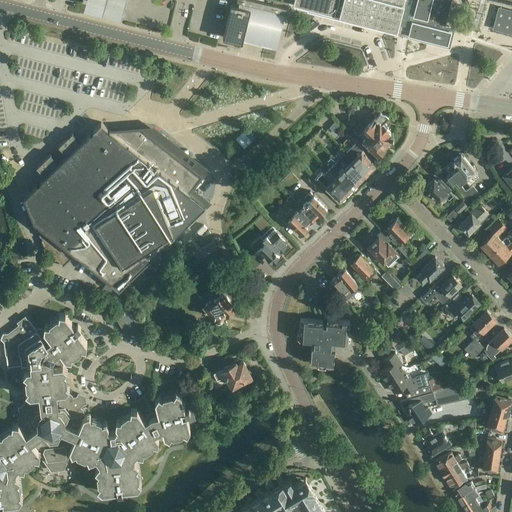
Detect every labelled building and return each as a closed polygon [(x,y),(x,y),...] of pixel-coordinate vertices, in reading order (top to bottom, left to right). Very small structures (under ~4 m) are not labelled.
[(87,0),(87,2),(119,10),(121,0),(87,0)] [(241,7),(231,4),(223,38),(242,43),(244,36),(245,32),(251,33),(250,37),(272,43),(272,42),(276,28),(274,27),(277,12),(285,14),(286,14),(288,9),(253,0),(236,0),(237,2),(242,3),(241,7)] [(295,0),(294,5),(401,33),(402,33),(410,0),(295,0)] [(410,0),(402,33),(447,45),(450,31),(444,30),(449,12),(451,0),(410,0)] [(511,11),(499,8),(493,29),(511,33),(511,11)] [(383,145),(385,143),(391,137),(393,137),(393,133),(391,133),(386,129),(388,127),(382,122),(388,117),(386,114),(380,112),(375,117),(375,116),(366,124),(362,120),(354,129),(363,138),(362,138),(377,153),(384,146),(383,145)] [(140,126),(139,126),(108,128),(101,122),(81,142),(73,133),(73,132),(58,146),(67,155),(59,163),(51,154),(51,153),(36,167),(45,176),(26,195),(23,197),(33,221),(34,222),(40,237),(41,240),(47,254),(63,266),(75,254),(109,281),(102,290),(115,301),(123,292),(118,288),(142,266),(147,271),(156,262),(151,257),(172,237),(205,205),(188,191),(201,176),(202,175),(153,136),(140,126)] [(348,149),(345,153),(366,173),(374,165),(374,164),(375,164),(357,146),(353,142),(347,148),(348,149)] [(337,160),(336,161),(357,182),(366,173),(345,153),(341,157),(347,164),(344,167),(337,160)] [(449,181),(468,203),(469,204),(477,197),(476,196),(479,194),(472,186),(465,192),(459,185),(466,179),(468,182),(478,174),(463,156),(464,154),(458,153),(458,156),(444,167),(447,170),(444,172),(451,179),(449,181)] [(293,169),(288,164),(293,159),(298,165),(298,164),(293,158),(273,177),(279,183),(283,179),(293,169)] [(332,162),(326,168),(348,191),(357,182),(336,161),(334,163),(332,162)] [(340,199),(348,191),(326,168),(317,177),(339,199),(340,198),(340,199)] [(511,168),(503,175),(511,186),(511,168)] [(437,179),(435,178),(424,188),(430,195),(432,193),(438,200),(444,195),(448,199),(453,195),(449,191),(449,190),(438,179),(437,179)] [(303,203),(305,205),(301,208),(312,219),(319,213),(320,214),(322,213),(324,215),(327,211),(325,209),(327,208),(314,194),(313,194),(310,191),(304,197),(306,200),(303,203)] [(462,201),(455,209),(459,213),(467,206),(462,201)] [(474,210),(459,224),(469,233),(472,230),(474,231),(478,228),(476,226),(488,213),(480,205),(475,211),(474,210)] [(284,215),(288,219),(289,220),(288,223),(290,226),(294,225),(301,233),(302,231),(304,233),(308,230),(306,228),(307,226),(306,225),(312,219),(301,208),(299,210),(297,208),(295,210),(293,207),(284,215)] [(397,217),(386,228),(400,243),(397,246),(407,256),(414,249),(403,237),(409,232),(402,225),(403,224),(397,217)] [(481,244),(490,253),(502,242),(497,236),(506,227),(499,219),(489,229),(493,233),(481,244)] [(260,235),(251,244),(256,250),(256,253),(260,257),(262,256),(265,254),(272,261),(273,261),(275,261),(278,258),(278,256),(279,255),(278,253),(286,245),(283,242),(286,240),(276,230),(269,237),(266,235),(263,238),(260,235)] [(378,236),(368,246),(383,261),(384,261),(387,265),(398,255),(394,251),(395,250),(388,243),(386,244),(378,236)] [(190,237),(183,244),(196,256),(202,257),(217,248),(213,240),(201,247),(190,237)] [(511,242),(507,247),(502,242),(490,253),(498,262),(510,251),(511,252),(511,250),(511,242)] [(426,248),(412,262),(417,267),(431,252),(426,248)] [(354,259),(351,263),(358,271),(357,272),(362,277),(363,275),(367,279),(376,271),(373,266),(360,253),(357,253),(354,256),(354,259)] [(417,267),(412,262),(407,257),(404,260),(415,270),(417,267)] [(434,257),(420,271),(419,272),(420,273),(416,276),(422,282),(427,277),(430,280),(444,266),(434,257)] [(339,274),(330,281),(350,305),(356,300),(348,290),(357,283),(345,268),(341,268),(339,270),(338,274),(339,274)] [(400,285),(386,271),(381,276),(395,290),(400,285)] [(438,280),(430,288),(429,288),(421,296),(426,301),(434,294),(440,300),(442,302),(443,302),(450,295),(461,284),(452,275),(442,284),(438,280)] [(209,292),(213,297),(205,303),(219,319),(230,310),(234,310),(237,308),(237,305),(234,301),(232,302),(222,290),(221,291),(217,286),(209,292)] [(458,313),(458,314),(463,318),(468,312),(478,302),(471,295),(470,295),(469,293),(464,298),(459,294),(449,304),(445,308),(453,317),(458,313)] [(115,309),(114,315),(125,334),(130,335),(138,331),(139,325),(128,306),(123,305),(115,309)] [(478,327),(473,333),(477,337),(482,331),(483,332),(495,319),(486,310),(474,323),(478,327)] [(158,444),(159,438),(154,433),(162,429),(164,436),(169,439),(173,433),(180,431),(187,434),(190,429),(188,423),(195,421),(191,409),(189,409),(188,408),(185,409),(181,394),(176,391),(172,398),(165,400),(158,396),(155,401),(158,415),(155,416),(153,413),(148,416),(149,418),(145,421),(137,410),(131,409),(130,416),(124,421),(116,420),(115,426),(117,428),(116,429),(117,430),(115,431),(110,432),(108,431),(109,430),(107,429),(108,427),(106,421),(99,424),(92,421),(89,414),(84,416),(81,410),(79,408),(82,404),(81,399),(77,397),(73,399),(71,396),(66,392),(69,388),(63,383),(63,375),(67,369),(63,366),(60,366),(64,357),(65,359),(71,360),(72,352),(78,348),(86,349),(87,343),(78,331),(81,328),(78,324),(74,326),(65,314),(59,313),(58,321),(52,325),(44,324),(44,330),(39,329),(37,331),(27,318),(7,333),(3,333),(0,339),(4,342),(5,356),(6,356),(7,367),(22,365),(22,367),(26,370),(23,375),(29,379),(30,387),(25,393),(29,396),(21,406),(18,407),(17,409),(19,411),(17,424),(12,423),(11,431),(5,435),(0,434),(0,508),(4,508),(4,504),(19,502),(23,497),(17,493),(16,485),(20,479),(16,475),(15,476),(14,474),(17,469),(18,468),(18,469),(24,470),(26,462),(32,458),(39,459),(40,454),(45,461),(66,459),(70,450),(72,455),(79,452),(86,455),(89,462),(94,460),(95,459),(96,460),(99,464),(99,465),(98,465),(95,470),(101,475),(102,482),(97,488),(102,492),(116,490),(117,494),(123,493),(122,490),(138,488),(141,483),(135,478),(134,471),(139,465),(134,461),(133,461),(133,459),(135,455),(136,454),(137,455),(143,456),(144,448),(150,443),(158,444)] [(299,338),(314,340),(315,340),(316,320),(300,319),(299,332),(299,338)] [(326,321),(316,320),(315,340),(314,340),(314,343),(312,343),(310,363),(333,365),(334,345),(332,345),(333,339),(331,339),(332,319),(327,319),(326,321)] [(349,320),(332,319),(331,339),(333,339),(348,340),(349,320)] [(486,348),(486,349),(487,350),(487,351),(488,351),(492,356),(511,337),(511,336),(504,328),(488,343),(487,344),(487,345),(486,346),(486,347),(486,348)] [(386,338),(392,346),(404,337),(397,329),(386,338)] [(464,349),(469,354),(479,343),(474,338),(464,349)] [(405,339),(393,346),(396,351),(408,344),(405,339)] [(473,358),(484,348),(479,343),(469,354),(473,358)] [(381,376),(386,382),(405,370),(401,365),(403,364),(395,352),(383,360),(387,367),(380,371),(383,375),(381,376)] [(496,367),(488,371),(491,376),(498,373),(503,383),(511,378),(511,377),(511,376),(511,359),(508,361),(507,360),(500,364),(501,365),(495,367),(496,367)] [(214,373),(217,379),(226,374),(232,386),(245,379),(247,379),(251,376),(250,371),(248,370),(243,361),(237,365),(235,361),(233,361),(231,364),(214,373)] [(416,377),(411,379),(409,375),(408,375),(405,370),(386,382),(390,389),(391,388),(394,392),(400,387),(405,394),(406,398),(408,397),(413,396),(418,394),(424,393),(429,391),(431,391),(426,374),(416,377)] [(459,383),(463,399),(468,398),(464,381),(459,383)] [(464,381),(468,398),(473,397),(471,386),(466,385),(465,381),(464,381)] [(454,384),(458,400),(463,399),(459,383),(454,384)] [(449,386),(453,401),(458,400),(454,384),(449,386)] [(444,387),(447,402),(453,401),(449,386),(444,387)] [(439,388),(442,404),(447,402),(444,387),(439,388)] [(434,390),(437,405),(442,404),(439,388),(434,390)] [(495,396),(491,408),(485,405),(485,409),(506,415),(510,401),(495,396)] [(432,413),(423,402),(407,405),(411,413),(406,415),(413,425),(432,413)] [(501,430),(506,415),(485,409),(485,414),(489,415),(486,425),(501,430)] [(423,438),(432,433),(429,428),(420,433),(423,438)] [(441,430),(423,442),(432,456),(450,444),(441,430)] [(486,445),(477,444),(478,452),(485,453),(485,454),(498,456),(501,442),(495,441),(496,438),(487,437),(486,445)] [(434,459),(440,468),(456,460),(459,460),(456,455),(454,456),(451,451),(434,459)] [(478,452),(478,456),(479,456),(478,460),(484,461),(482,470),(491,472),(491,469),(496,470),(498,456),(485,454),(485,453),(478,452)] [(459,464),(458,462),(460,461),(459,460),(456,460),(440,468),(439,468),(445,477),(462,469),(462,468),(469,465),(466,461),(459,464)] [(467,477),(463,470),(462,469),(445,477),(450,486),(467,477)] [(324,511),(313,492),(314,492),(305,478),(292,485),(290,481),(283,485),(282,484),(235,511),(324,511)] [(453,489),(457,497),(470,489),(474,487),(471,481),(467,484),(466,482),(461,484),(453,489)] [(457,497),(462,504),(475,496),(478,494),(476,490),(486,488),(485,484),(484,484),(475,486),(474,487),(470,489),(457,497)] [(494,495),(491,489),(485,492),(488,498),(494,495)] [(462,504),(467,511),(480,503),(475,496),(462,504)] [(482,506),(480,503),(467,511),(466,511),(481,511),(491,506),(488,502),(482,506)]
